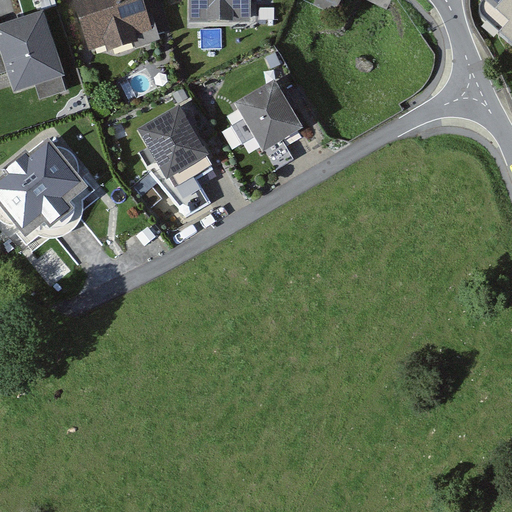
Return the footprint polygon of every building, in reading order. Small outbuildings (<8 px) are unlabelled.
[(142,0),(69,0),(86,54),(153,33),(142,0)] [(186,0),(186,23),(252,22),(251,0),(186,0)] [(317,0),(315,6),(314,8),(338,18),(346,0),(317,0)] [(511,0),(490,0),(480,13),(511,37),(511,0)] [(49,16),(0,30),(0,35),(16,93),(67,79),(49,16)] [(282,83),(243,105),(271,154),(310,132),(282,83)] [(185,107),(146,131),(175,179),(214,156),(185,107)] [(235,124),(244,147),(256,142),(247,120),(235,124)] [(55,140),(0,183),(0,200),(31,240),(94,190),(55,140)]
